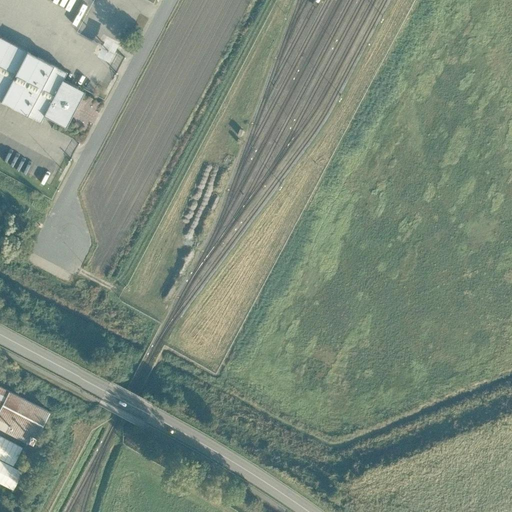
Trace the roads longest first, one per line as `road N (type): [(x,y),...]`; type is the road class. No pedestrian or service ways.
road 1 (secondary): [(310,511),(149,412),(0,333)]
road 2 (residential): [(63,247),(68,188),(169,0)]
